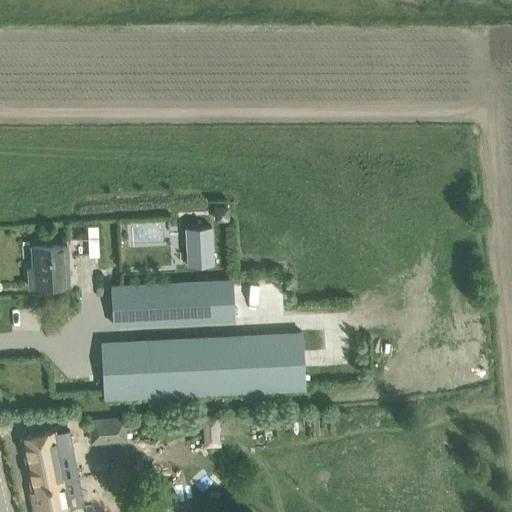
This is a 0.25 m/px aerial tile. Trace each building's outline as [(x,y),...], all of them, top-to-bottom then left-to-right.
[(85,253),(96,252),(95,224),(83,225),(85,253)] [(209,226),(184,227),(185,265),(211,264),(209,226)] [(30,286),(69,284),(67,244),(32,246),(33,267),(29,267),(30,286)] [(235,278),(111,284),(113,325),(237,318),(235,278)] [(301,325),(101,335),(104,397),(304,387),(301,325)] [(200,416),(201,427),(203,429),(203,442),(202,443),(202,447),(221,446),(219,415),(200,416)] [(91,442),(126,439),(124,416),(89,419),(91,442)] [(54,425),(20,432),(31,483),(65,476),(63,470),(62,470),(58,450),(59,450),(59,449),(73,446),(68,425),(54,428),(54,425)] [(72,511),(65,476),(31,483),(36,511),(72,511)]
